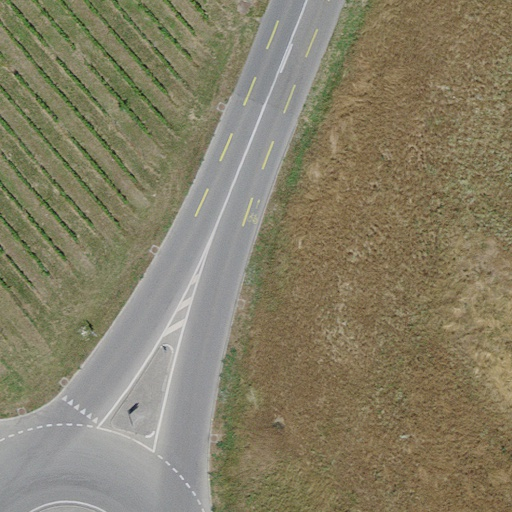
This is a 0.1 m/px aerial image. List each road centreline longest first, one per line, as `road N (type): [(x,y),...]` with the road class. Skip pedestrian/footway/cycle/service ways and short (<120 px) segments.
road 1 (secondary): [(119,471),(307,0)]
road 2 (secondary): [(119,471),(52,461),(0,486)]
